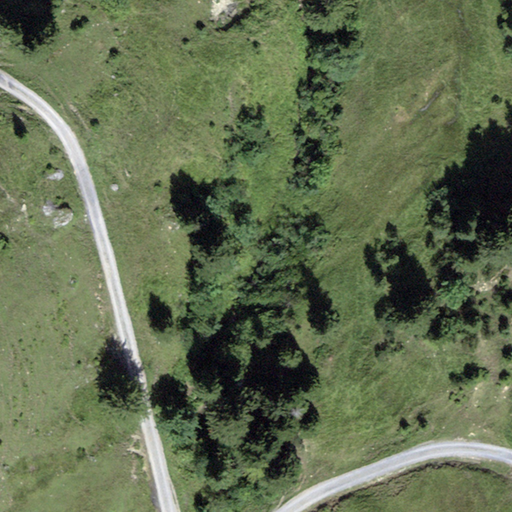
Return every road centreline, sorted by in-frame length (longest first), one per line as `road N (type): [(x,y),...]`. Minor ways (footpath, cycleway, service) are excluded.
road 1 (track): [(171,511),(104,245),(65,127),(0,78)]
road 2 (track): [(511,458),(412,454),(298,511)]
